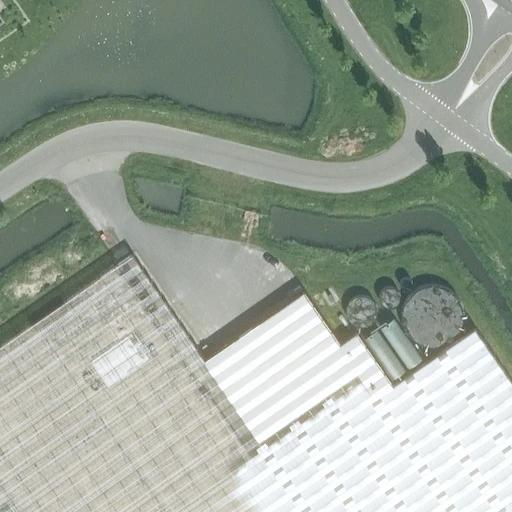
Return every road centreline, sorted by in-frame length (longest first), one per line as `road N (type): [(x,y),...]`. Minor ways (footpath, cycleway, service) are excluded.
road 1 (unclassified): [(0,189),(38,162),(100,137),(365,176),(393,167),(447,119)]
road 2 (unclassified): [(333,0),(384,72),(447,119)]
